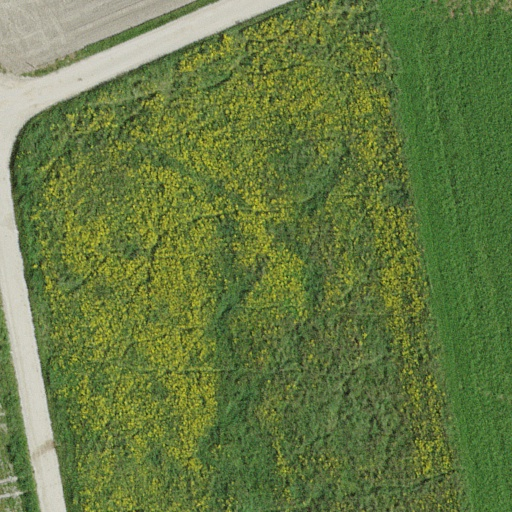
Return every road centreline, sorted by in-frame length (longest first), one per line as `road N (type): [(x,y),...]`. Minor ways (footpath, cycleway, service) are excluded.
road 1 (track): [(51,511),(0,218)]
road 2 (unclassified): [(265,0),(0,114)]
